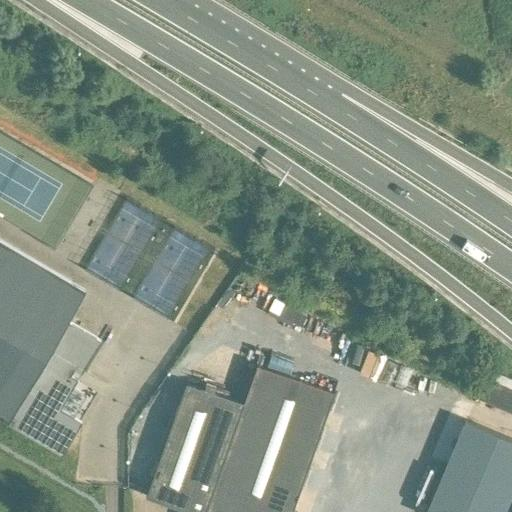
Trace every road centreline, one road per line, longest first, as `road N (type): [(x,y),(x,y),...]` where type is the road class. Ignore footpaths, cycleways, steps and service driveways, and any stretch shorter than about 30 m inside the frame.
road 1 (trunk): [(52,0),(511,333)]
road 2 (trunk): [(81,0),(511,270)]
road 3 (trunk): [(511,224),(332,104)]
road 4 (trunk): [(332,104),(153,0)]
road 5 (trunk): [(511,189),(332,104)]
